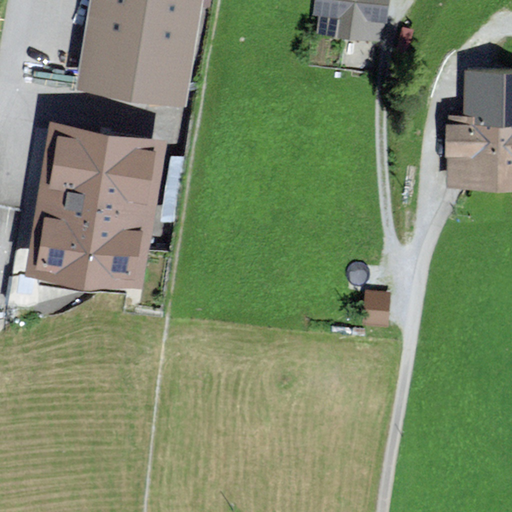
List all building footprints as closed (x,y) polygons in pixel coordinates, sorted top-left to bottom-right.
[(188,0),(101,0),(90,74),(174,88),(188,0)] [(321,0),(319,23),(377,30),(380,8),(386,8),(387,0),(321,0)] [(511,66),(468,65),(466,115),(466,116),(496,117),(496,112),(511,112),(511,66)] [(496,117),(495,171),(511,170),(511,112),(496,112),(496,117)] [(466,116),(466,115),(453,115),(452,170),(495,171),(496,117),(466,116)] [(37,278),(126,293),(150,145),(61,130),(37,278)] [(172,153),(160,214),(173,217),(185,156),(172,153)] [(387,291),(368,290),(365,320),(384,322),(387,291)]
